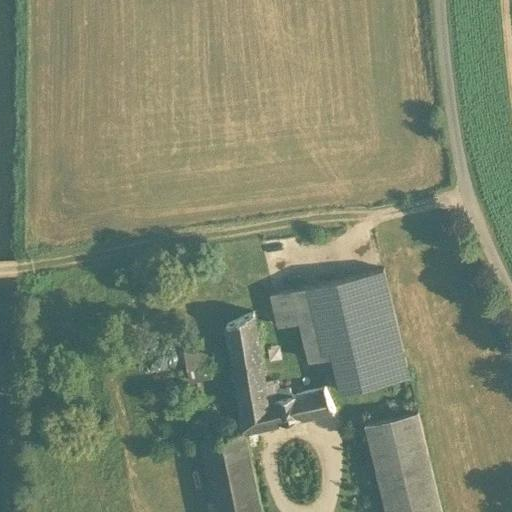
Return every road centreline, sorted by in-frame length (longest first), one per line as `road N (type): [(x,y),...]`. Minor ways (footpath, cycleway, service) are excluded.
road 1 (track): [(0,267),(460,179)]
road 2 (track): [(511,297),(465,201),(434,0)]
